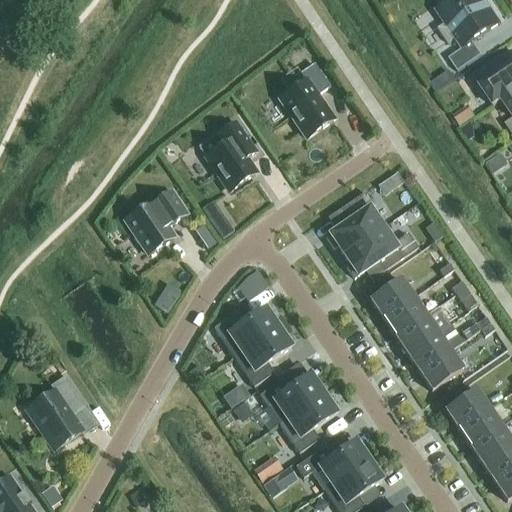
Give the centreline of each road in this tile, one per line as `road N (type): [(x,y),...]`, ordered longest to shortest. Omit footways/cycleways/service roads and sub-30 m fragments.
road 1 (residential): [(443,511),(254,239)]
road 2 (residential): [(82,511),(228,256),(254,239)]
road 3 (residential): [(254,239),(397,138)]
